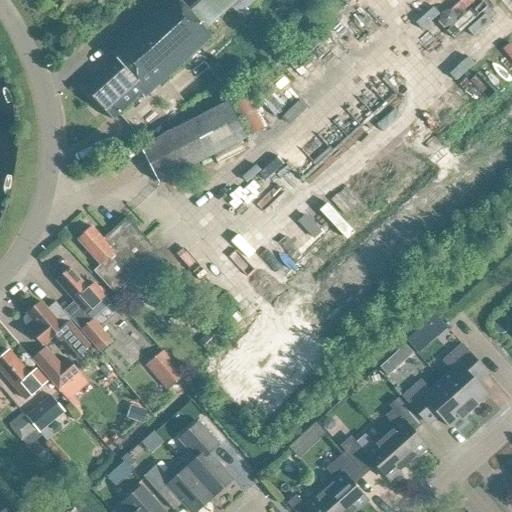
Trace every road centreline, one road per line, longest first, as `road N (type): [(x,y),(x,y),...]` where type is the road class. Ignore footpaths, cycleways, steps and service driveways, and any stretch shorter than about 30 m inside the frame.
road 1 (tertiary): [(0,278),(20,254),(45,191),(51,132),(44,84),(20,22),(1,0)]
road 2 (residential): [(417,511),(511,428)]
